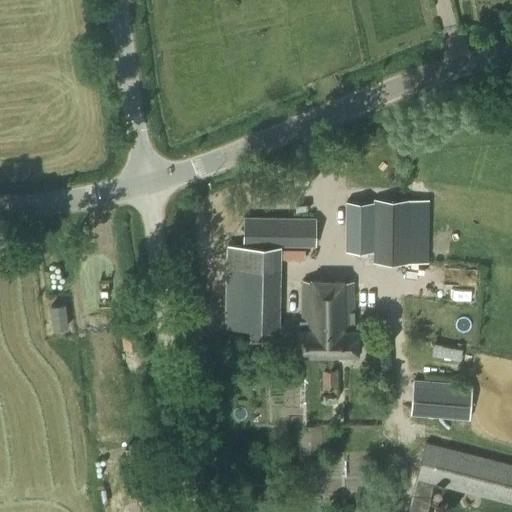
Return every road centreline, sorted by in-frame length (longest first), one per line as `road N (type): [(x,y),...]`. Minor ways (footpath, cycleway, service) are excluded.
road 1 (unclassified): [(511,51),(458,64),(146,186)]
road 2 (track): [(195,511),(146,186)]
road 3 (unclassified): [(146,186),(117,0)]
road 4 (unclassified): [(0,209),(146,186)]
